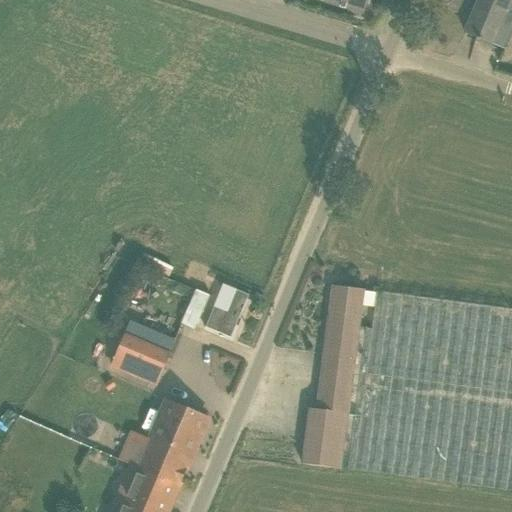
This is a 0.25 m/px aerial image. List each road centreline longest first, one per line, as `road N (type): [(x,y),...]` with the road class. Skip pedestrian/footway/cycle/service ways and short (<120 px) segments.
road 1 (unclassified): [(197,511),(388,54)]
road 2 (residential): [(388,54),(212,0)]
road 3 (unclassified): [(511,91),(388,54)]
